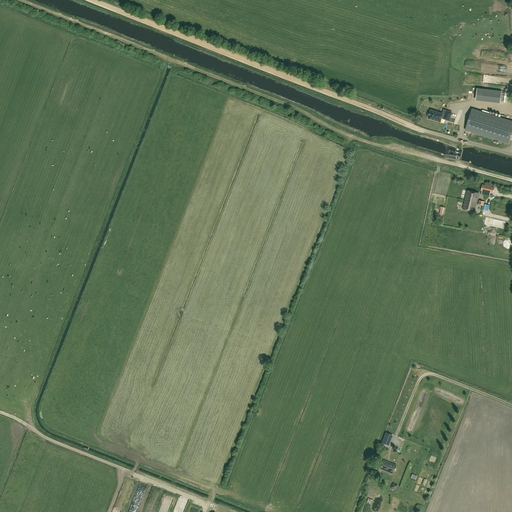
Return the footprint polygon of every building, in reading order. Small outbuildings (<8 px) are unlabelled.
[(476,88),(476,99),(501,100),(502,89),(476,88)] [(429,113),(428,113),(427,116),(428,117),(428,118),(428,119),(441,122),(442,118),(444,119),(449,121),(452,112),(444,110),(443,114),(431,110),(430,113),(429,113)] [(511,122),(472,110),(466,129),(509,143),(511,132),(511,122)] [(494,187),(483,185),(481,191),(493,194),(494,187)] [(467,191),(465,200),(477,203),(479,194),(467,191)] [(474,212),(477,203),(465,200),(463,209),(474,212)] [(507,222),(495,219),(494,225),(506,228),(507,222)] [(388,445),(392,436),(386,433),(382,443),(388,445)] [(410,460),(412,454),(399,449),(396,454),(410,460)] [(383,460),(379,469),(392,474),(396,465),(383,460)] [(134,511),(142,490),(135,488),(125,511),(134,511)] [(166,511),(172,496),(164,493),(156,511),(166,511)]
